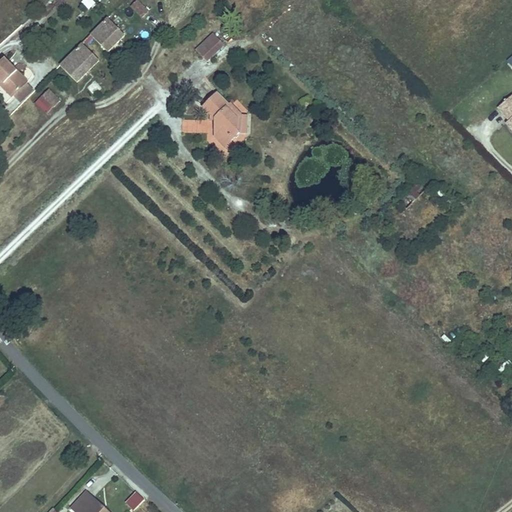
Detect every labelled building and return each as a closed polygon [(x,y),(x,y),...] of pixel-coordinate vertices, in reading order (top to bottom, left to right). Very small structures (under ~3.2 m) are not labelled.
[(91,0),(85,0),(83,2),(89,9),(95,3),(91,0)] [(147,10),(136,0),(134,0),(129,5),(140,16),(147,10)] [(124,35),(107,17),(89,35),(107,52),(124,35)] [(202,41),(213,52),(222,42),(211,32),(202,41)] [(195,48),(205,59),(213,52),(202,41),(195,48)] [(99,60),(82,42),(60,64),(78,82),(99,60)] [(3,58),(0,61),(0,78),(0,79),(4,83),(1,86),(13,98),(14,96),(26,84),(28,82),(3,58)] [(91,99),(101,90),(93,82),(83,91),(91,99)] [(34,92),(26,84),(14,96),(22,104),(34,92)] [(49,90),(43,96),(54,107),(60,101),(49,90)] [(216,118),(221,123),(217,127),(219,137),(228,146),(242,132),(241,130),(242,129),(242,128),(243,126),(243,124),(243,123),(243,121),(242,120),(238,116),(241,114),(230,103),(229,104),(217,93),(204,106),(211,113),(212,118),(216,118)] [(511,97),(510,95),(495,108),(507,120),(504,123),(511,132),(511,97)] [(417,177),(400,196),(409,205),(427,186),(417,177)] [(374,219),(369,224),(407,260),(412,256),(374,219)] [(109,511),(85,490),(70,507),(75,511),(109,511)]
